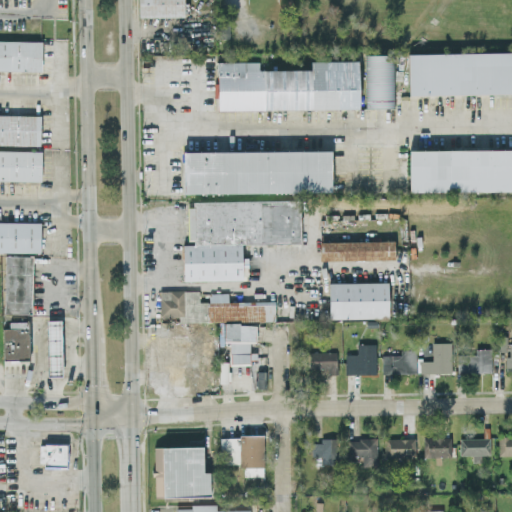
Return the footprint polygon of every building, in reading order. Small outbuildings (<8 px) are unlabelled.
[(138,0),(138,17),(184,16),(183,0),(138,0)] [(0,69),(41,70),(42,41),(0,39),(0,69)] [(511,51),(408,54),(409,95),(511,93),(511,51)] [(393,54),(365,55),(366,108),(394,108),(393,54)] [(217,110),(358,109),(358,61),(310,61),(310,70),(258,70),(258,61),(217,62),(217,110)] [(0,144),(40,145),(40,115),(0,114),(0,144)] [(511,148),(408,150),(409,192),(511,190),(511,148)] [(41,151),(0,149),(0,180),(40,181),(41,151)] [(331,191),(330,150),(183,152),(183,194),(331,191)] [(183,280),(242,280),(241,243),(289,242),(289,253),(300,253),(300,200),(188,201),(189,243),(182,243),(183,280)] [(40,222),(0,221),(0,252),(40,253),(40,222)] [(319,242),(320,261),(394,259),(394,240),(319,242)] [(31,314),(32,256),(5,255),(3,313),(31,314)] [(328,283),(329,319),(388,318),(388,282),(328,283)] [(198,355),(198,329),(191,329),(191,321),(224,321),(224,341),(230,341),(230,364),(250,363),(249,342),(256,341),(256,322),(275,322),(274,301),(228,301),(228,293),(209,293),(209,301),(199,302),(199,290),(159,290),(159,317),(178,317),(178,322),(168,322),(168,352),(153,352),(153,365),(186,364),(186,355),(198,355)] [(62,376),(61,319),(46,319),(47,376),(62,376)] [(2,328),(3,360),(29,359),(29,321),(8,322),(9,328),(2,328)] [(419,373),(451,372),(450,342),(432,342),(432,360),(419,361),(419,373)] [(345,374),(376,373),(375,343),(357,344),(357,354),(345,354),(345,374)] [(491,372),(491,348),(475,349),(475,354),(457,354),(457,372),(491,372)] [(382,373),(416,373),(416,349),(400,349),(400,355),(382,355),(382,373)] [(328,374),(337,373),(336,351),(307,352),(308,369),(327,368),(328,374)] [(243,476),(262,475),(262,435),(220,435),(220,464),(243,464),(243,476)] [(511,454),(511,435),(497,435),(497,454),(511,454)] [(422,456),(450,456),(450,437),(423,436),(422,456)] [(335,437),(319,438),(319,442),(311,442),(311,455),(320,455),(320,463),(336,463),(335,437)] [(388,457),(414,456),(414,437),(387,438),(388,457)] [(489,454),(489,437),(458,437),(459,455),(471,455),(471,461),(480,461),(480,454),(489,454)] [(362,465),(376,465),(376,438),(351,438),(352,454),(361,454),(362,465)] [(65,466),(66,444),(39,443),(38,466),(65,466)] [(153,447),(154,497),(209,495),(209,471),(202,471),(202,446),(153,447)]
